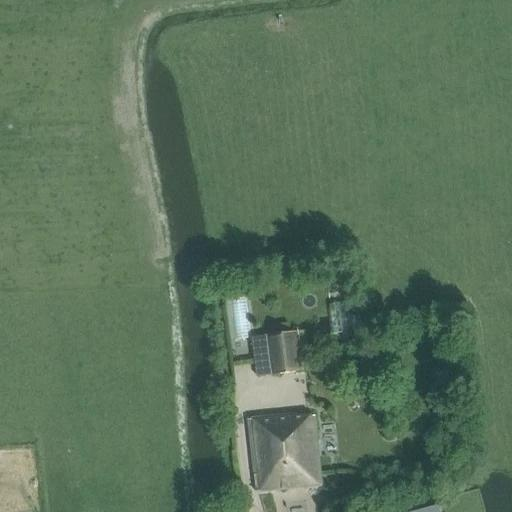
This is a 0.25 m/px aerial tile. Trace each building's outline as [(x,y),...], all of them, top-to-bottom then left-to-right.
[(327,282),(342,279),(340,269),(325,272),(327,282)] [(252,285),(237,286),(238,311),(253,310),(252,285)] [(339,301),(345,323),(356,320),(350,298),(339,301)] [(242,314),(241,329),(253,330),(254,314),(242,314)] [(302,373),(297,333),(269,337),(274,377),(302,373)] [(257,494),(323,488),(316,419),(298,420),(297,417),(250,421),(257,494)]
